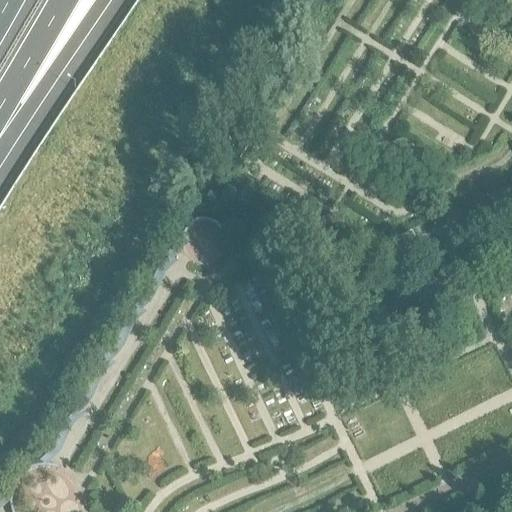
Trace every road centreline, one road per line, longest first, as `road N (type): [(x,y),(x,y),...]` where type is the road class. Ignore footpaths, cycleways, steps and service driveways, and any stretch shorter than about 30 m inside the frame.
road 1 (motorway): [(0,116),(103,0)]
road 2 (motorway): [(0,107),(63,0)]
